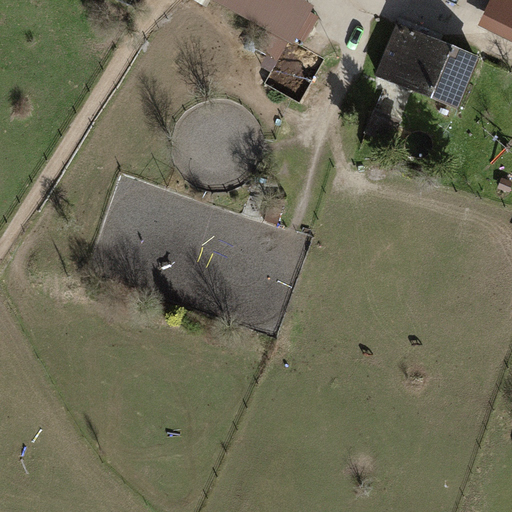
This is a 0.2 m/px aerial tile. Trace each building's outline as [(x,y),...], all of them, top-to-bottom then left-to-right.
[(316,7),(303,0),(224,0),(297,40),(316,7)] [(511,0),(492,0),(479,33),(511,46),(511,0)] [(480,59),(396,26),(377,76),(461,109),(480,59)] [(290,41),(271,89),(306,103),(325,55),(290,41)] [(386,117),(381,132),(398,138),(403,124),(386,117)]
